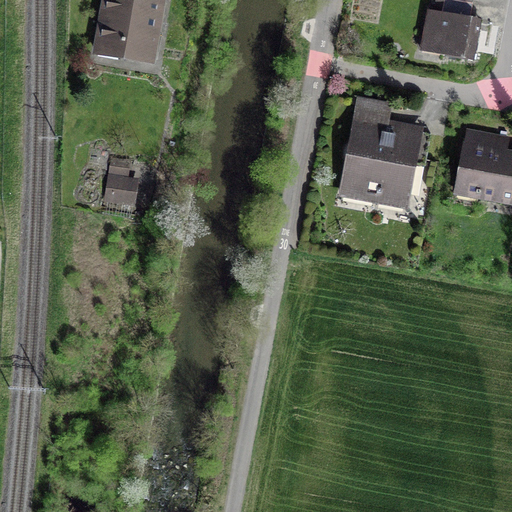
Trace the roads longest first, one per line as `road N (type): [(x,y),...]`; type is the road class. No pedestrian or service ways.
road 1 (unclassified): [(232,511),(283,241)]
road 2 (residential): [(283,241),(330,0)]
